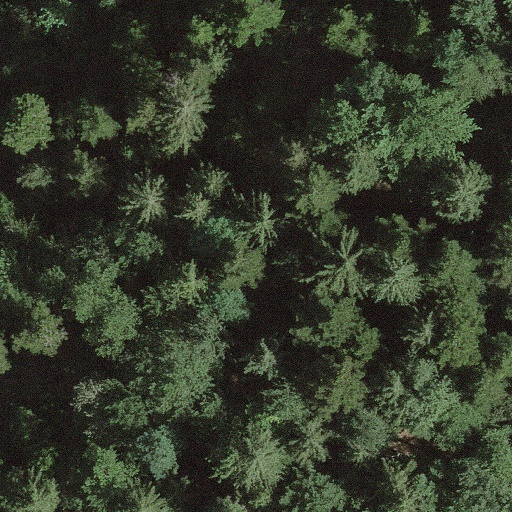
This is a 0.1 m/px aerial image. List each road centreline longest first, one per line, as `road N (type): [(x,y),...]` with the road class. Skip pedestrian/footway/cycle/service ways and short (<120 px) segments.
road 1 (track): [(62,511),(224,351),(511,38)]
road 2 (primary): [(327,511),(511,413)]
